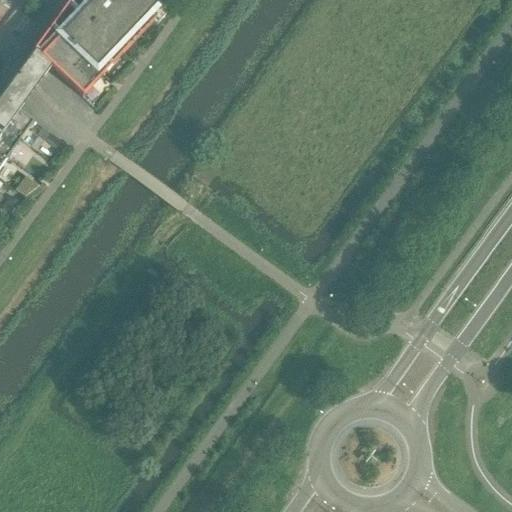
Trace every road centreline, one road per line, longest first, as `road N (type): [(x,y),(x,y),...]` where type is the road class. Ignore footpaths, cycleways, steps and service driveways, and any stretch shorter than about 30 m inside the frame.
road 1 (secondary): [(511,217),(371,408)]
road 2 (secondary): [(407,424),(511,278)]
